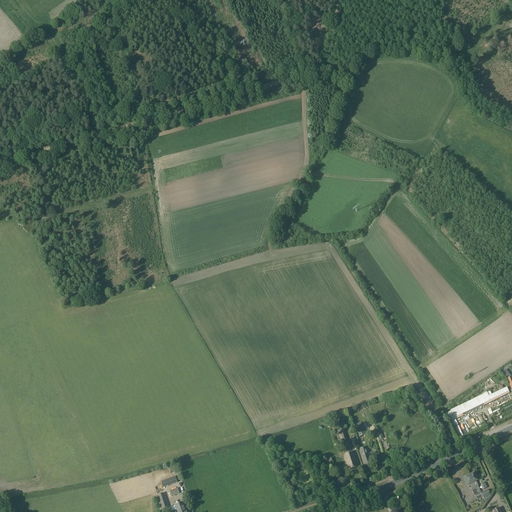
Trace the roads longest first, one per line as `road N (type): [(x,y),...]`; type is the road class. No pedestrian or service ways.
road 1 (track): [(336,0),(325,58),(307,69),(0,157)]
road 2 (secondary): [(313,511),(511,427)]
